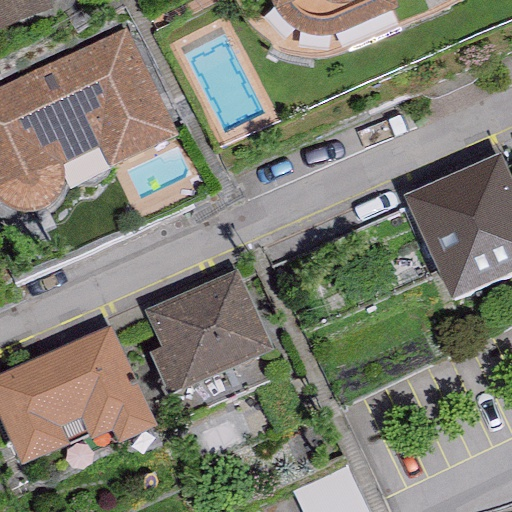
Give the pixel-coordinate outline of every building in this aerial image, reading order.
[(36,0),(0,0),(0,30),(1,33),(42,16),(36,0)] [(267,0),(274,15),(276,19),(281,24),(292,33),(303,39),(316,41),(328,41),(338,38),(397,11),(392,0),(267,0)] [(0,192),(7,222),(32,281),(178,221),(156,149),(164,143),(124,48),(0,104),(0,192)] [(495,180),(415,214),(456,307),(511,283),(511,209),(508,197),(502,198),(495,180)] [(237,297),(161,331),(184,399),(197,395),(205,421),(254,405),(241,376),(263,367),(237,297)] [(12,382),(0,395),(0,406),(26,471),(62,460),(55,440),(88,427),(99,447),(117,439),(121,451),(153,440),(114,348),(33,380),(12,382)]
